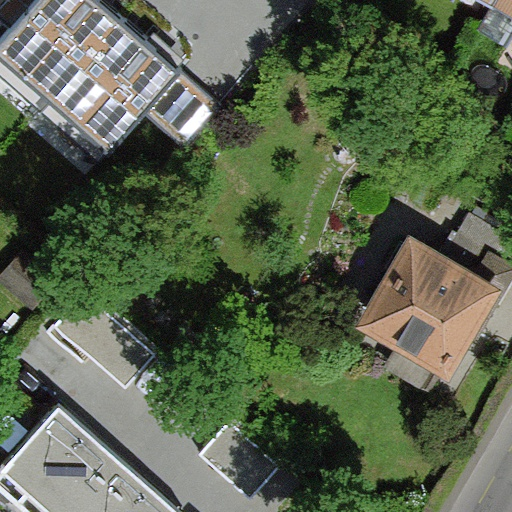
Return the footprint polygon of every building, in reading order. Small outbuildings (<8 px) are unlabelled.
[(0,0),(13,11),(21,0),(0,0)] [(152,0),(136,19),(197,74),(251,15),(234,0),(152,0)] [(511,0),(494,0),(494,2),(480,27),(509,45),(511,39),(511,0)] [(440,258),(489,286),(504,259),(456,231),(440,258)] [(440,258),(416,246),(376,316),(448,358),(467,326),(477,332),(495,303),(485,297),(489,286),(440,258)] [(181,511),(59,400),(1,464),(53,511),(181,511)]
